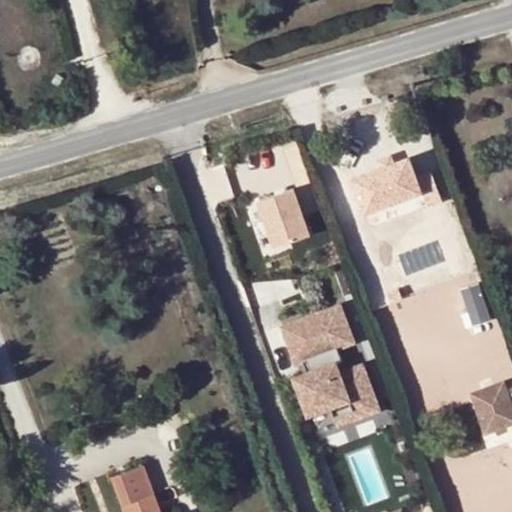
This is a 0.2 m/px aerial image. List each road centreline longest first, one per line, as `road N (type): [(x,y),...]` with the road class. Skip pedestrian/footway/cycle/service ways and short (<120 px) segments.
road 1 (residential): [(174,116),(310,511)]
road 2 (tertiary): [(174,116),(511,19)]
road 3 (tertiary): [(0,168),(174,116)]
